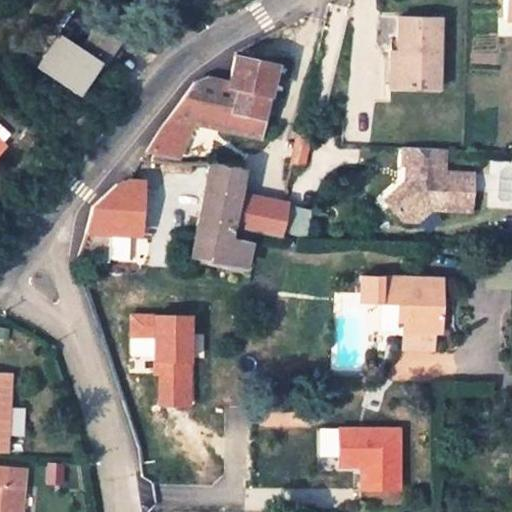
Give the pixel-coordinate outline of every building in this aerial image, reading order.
[(511,0),(500,0),(500,19),(511,19),(511,0)] [(95,25),(74,11),(59,33),(80,47),(95,25)] [(397,19),(396,53),(400,54),(400,88),(436,88),(437,19),(397,19)] [(120,42),(95,25),(80,47),(59,33),(41,59),(63,74),(58,82),(76,95),(94,69),(98,63),(104,65),(120,42)] [(388,88),(400,88),(400,54),(396,53),(389,53),(388,88)] [(249,131),(257,133),(272,65),(234,57),(232,58),(226,83),(227,83),(227,86),(235,88),(230,112),(249,117),(249,128),(249,131)] [(63,74),(41,59),(33,72),(55,86),(58,82),(63,74)] [(104,65),(98,63),(94,69),(100,71),(104,65)] [(151,152),(157,153),(163,154),(176,156),(181,141),(192,124),(248,135),(249,131),(249,128),(249,117),(230,112),(235,88),(227,86),(227,83),(226,83),(203,78),(193,83),(171,112),(149,142),(144,151),(151,152)] [(0,144),(21,122),(0,103),(0,144)] [(295,133),(293,143),(307,147),(310,136),(301,134),(295,133)] [(307,147),(293,143),(289,163),(294,164),(303,166),(307,147)] [(442,172),(443,149),(403,147),(402,165),(407,165),(406,181),(408,188),(388,207),(402,221),(416,222),(430,208),(470,210),(471,173),(442,172)] [(163,160),(162,165),(162,172),(189,175),(191,162),(177,162),(163,160)] [(252,232),(229,227),(236,194),(241,168),(209,162),(207,162),(193,237),(189,256),(242,268),(250,238),(252,232)] [(86,232),(139,234),(140,209),(141,182),(137,182),(128,181),(115,186),(94,207),(86,232)] [(252,232),(278,239),(286,205),(236,194),(229,227),(252,232)] [(151,235),(152,210),(140,209),(139,234),(151,235)] [(139,284),(140,272),(129,272),(128,284),(139,284)] [(379,304),(379,278),(361,278),(361,304),(379,304)] [(379,278),(379,304),(397,304),(397,321),(403,321),(402,331),(401,348),(430,348),(430,331),(437,331),(438,279),(379,278)] [(378,330),(402,331),(403,321),(397,321),(397,304),(379,304),(378,330)] [(24,434),(24,406),(13,406),(12,434),(24,434)] [(360,467),(360,489),(402,489),(402,424),(337,424),(337,467),(360,467)] [(0,511),(17,511),(23,470),(0,467),(0,511)]
